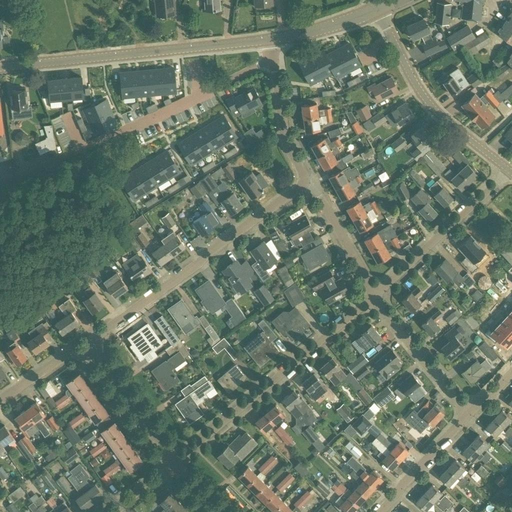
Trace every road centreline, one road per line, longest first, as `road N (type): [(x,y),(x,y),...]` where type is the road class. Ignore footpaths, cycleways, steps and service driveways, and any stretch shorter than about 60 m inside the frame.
road 1 (tertiary): [(0,68),(273,39)]
road 2 (residential): [(86,342),(301,180)]
road 3 (residential): [(174,464),(377,295)]
road 4 (residential): [(54,162),(275,57)]
road 5 (residential): [(509,172),(433,111),(375,10)]
road 6 (residential): [(377,295),(509,172)]
road 7 (residential): [(471,415),(377,295)]
road 8 (residential): [(174,464),(86,342)]
road 9 (residential): [(377,295),(314,188),(301,180)]
road 10 (residential): [(382,511),(471,415)]
road 11 (residential): [(301,180),(282,126),(275,57)]
